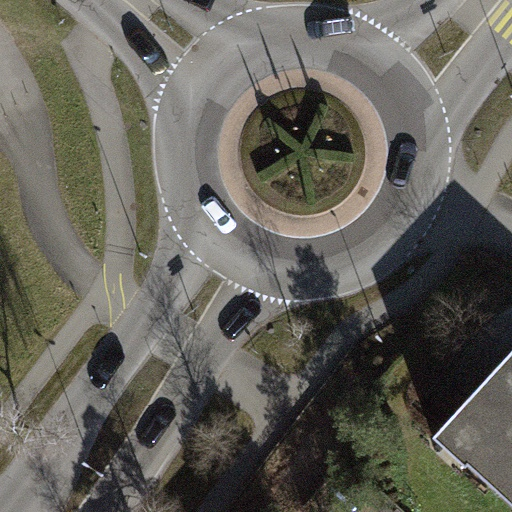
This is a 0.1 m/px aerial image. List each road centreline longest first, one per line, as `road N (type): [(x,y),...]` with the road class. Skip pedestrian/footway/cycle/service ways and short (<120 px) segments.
road 1 (secondary): [(204,211),(148,322),(4,511)]
road 2 (secondary): [(105,511),(209,356),(257,295),(292,267)]
road 3 (secondary): [(292,267),(353,257),(379,240),(414,189),(420,156)]
road 4 (secondary): [(89,0),(168,77),(191,121)]
road 5 (tertiary): [(420,156),(511,30)]
road 6 (secondary): [(420,156),(399,85),(375,59),(343,42)]
road 7 (secondary): [(277,38),(223,68),(191,121)]
